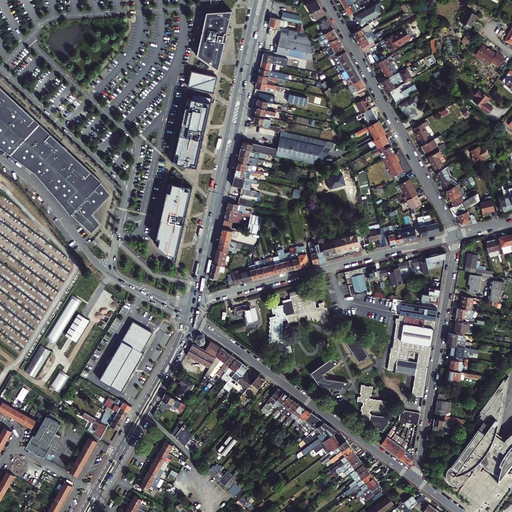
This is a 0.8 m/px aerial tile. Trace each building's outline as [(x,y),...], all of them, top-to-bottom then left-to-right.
[(316,0),(308,5),(311,12),(321,7),(316,0)] [(344,8),(348,14),(355,10),(360,7),(357,1),(344,8)] [(371,23),(374,22),(372,18),(381,13),(376,4),(366,10),(364,6),(360,7),(355,10),(357,14),(360,20),(363,18),(365,22),(371,23)] [(325,14),(321,7),(311,12),(315,19),(325,14)] [(468,9),(461,22),(471,27),(478,15),(468,9)] [(231,11),(204,12),(194,54),(217,70),(231,11)] [(282,20),(287,21),(298,23),(301,24),(301,22),(298,15),(283,12),(282,20)] [(355,15),(360,25),(365,22),(363,18),(360,20),(357,14),(355,15)] [(287,21),(282,20),(271,17),(269,25),(283,28),(287,29),(288,26),(286,25),(287,21)] [(327,18),(319,22),(323,30),(319,33),(320,36),(333,29),(327,18)] [(369,27),(368,25),(353,33),(356,39),(369,32),(371,30),(369,27)] [(287,29),(283,28),(280,44),(278,53),(288,55),(313,60),(313,58),(311,52),(309,48),(308,43),(304,33),(296,31),(287,29)] [(336,33),(333,29),(320,36),(323,40),(336,33)] [(385,39),(388,43),(389,42),(391,45),(389,46),(390,48),(398,44),(397,43),(403,40),(403,41),(409,38),(404,30),(393,36),(393,34),(385,39)] [(371,36),(359,43),(361,48),(374,41),(378,38),(377,36),(382,33),(381,31),(371,36)] [(369,32),(356,39),(359,43),(371,36),(369,32)] [(338,37),(336,33),(323,40),(324,43),(321,44),(322,46),(325,44),(338,37)] [(338,37),(325,44),(328,49),(340,42),(338,37)] [(374,41),(361,48),(363,51),(375,44),(374,41)] [(331,55),(344,48),(340,42),(328,49),(331,55)] [(497,56),(491,51),(489,51),(487,50),(487,48),(484,46),(477,55),(477,57),(480,60),(482,59),(486,62),(486,64),(489,66),(492,63),(499,68),(505,60),(498,55),(497,56)] [(344,48),(331,55),(329,55),(331,59),(334,58),(338,65),(350,59),(344,48)] [(262,61),(272,63),(276,64),(287,66),(288,58),(264,53),(262,61)] [(381,68),(394,61),(392,57),(394,56),(393,54),(378,63),(381,68)] [(350,59),(338,65),(337,66),(341,73),(342,72),(354,66),(350,59)] [(206,71),(208,66),(200,61),(197,65),(206,71)] [(262,61),(260,68),(270,70),(272,63),(262,61)] [(397,66),(394,61),(381,68),(384,73),(397,66)] [(346,79),(357,72),(354,66),(342,72),(346,79)] [(397,66),(384,73),(386,77),(394,73),(399,70),(397,66)] [(270,70),(260,68),(258,74),(277,78),(278,74),(269,72),(270,70)] [(413,78),(407,68),(380,83),(384,88),(393,83),(393,84),(403,78),(406,82),(413,78)] [(188,86),(214,92),(215,84),(217,76),(192,71),(188,86)] [(357,72),(346,79),(350,85),(361,79),(357,72)] [(258,74),(257,82),(267,84),(268,80),(277,82),(277,78),(258,74)] [(361,79),(350,85),(354,92),(357,91),(359,94),(367,90),(361,79)] [(279,90),(280,87),(267,84),(257,82),(255,88),(266,90),(266,88),(279,90)] [(393,83),(384,88),(387,93),(391,91),(396,88),(393,84),(393,83)] [(405,98),(418,90),(415,84),(402,91),(400,86),(396,88),(391,91),(397,102),(405,98)] [(71,215),(91,233),(100,224),(92,214),(111,195),(101,183),(102,182),(90,171),(89,173),(49,136),(51,134),(34,119),(32,120),(0,90),(0,147),(35,173),(58,198),(63,206),(71,215)] [(483,93),(480,91),(476,96),(479,98),(475,102),(480,106),(479,107),(490,115),(494,110),(487,104),(489,102),(490,103),(492,100),(483,93)] [(272,103),(274,103),(276,96),(259,92),(258,100),(272,103)] [(306,98),(288,93),(286,101),(304,105),(306,98)] [(402,111),(403,110),(409,119),(418,115),(414,108),(421,104),(416,95),(399,105),(402,111)] [(171,162),(196,167),(211,103),(186,97),(171,162)] [(366,97),(356,103),(362,113),(372,107),(370,104),(368,102),(366,97)] [(258,100),(256,107),(276,111),(281,112),(281,113),(282,109),(277,108),(272,107),(272,103),(258,100)] [(276,111),(256,107),(255,113),(265,116),(266,112),(269,113),(274,114),(275,115),(276,111)] [(370,124),(378,120),(373,111),(374,110),(372,107),(362,113),(356,116),(358,118),(363,115),(364,116),(365,116),(370,124)] [(264,125),(264,127),(274,129),(276,129),(282,131),(283,127),(271,125),(272,121),(254,117),(253,123),(264,125)] [(375,140),(386,133),(378,120),(370,124),(355,132),(358,137),(369,131),(370,131),(375,140)] [(422,145),(432,140),(424,127),(429,125),(427,121),(421,125),(414,128),(416,132),(415,132),(422,145)] [(288,132),(282,131),(278,149),(253,143),(253,144),(243,142),(241,148),(267,153),(282,157),(283,156),(314,163),(326,141),(288,132)] [(432,140),(422,145),(422,146),(425,152),(438,145),(436,142),(443,138),(441,135),(432,140)] [(384,149),(382,145),(378,147),(372,150),(373,152),(374,153),(375,155),(381,152),(384,158),(395,152),(392,145),(385,149),(384,149)] [(472,157),(476,164),(482,161),(481,160),(486,158),(485,156),(489,153),(488,151),(488,150),(487,149),(485,147),(481,149),(479,146),(470,151),(473,156),(472,157)] [(241,148),(240,155),(258,159),(259,157),(266,158),(267,153),(241,148)] [(443,156),(440,150),(429,156),(432,162),(431,163),(434,168),(442,163),(446,161),(443,156)] [(384,158),(391,170),(390,171),(393,176),(394,176),(404,171),(404,170),(398,161),(400,160),(395,152),(384,158)] [(258,159),(240,155),(238,162),(253,166),(257,167),(258,162),(263,164),(264,160),(258,159)] [(446,161),(442,163),(434,168),(435,169),(435,168),(436,169),(444,165),(447,163),(446,161)] [(253,166),(238,162),(236,168),(260,174),(261,171),(252,169),(253,166)] [(447,167),(436,173),(442,184),(443,183),(444,186),(446,190),(457,184),(453,178),(451,179),(449,175),(451,174),(447,167)] [(260,177),(260,174),(236,168),(235,175),(249,179),(250,173),(252,174),(252,175),(260,177)] [(404,171),(394,176),(396,180),(406,174),(404,171)] [(249,179),(235,175),(232,185),(242,188),(240,194),(255,197),(256,191),(243,188),(244,184),(248,185),(249,182),(258,184),(259,181),(249,179)] [(409,178),(399,184),(405,195),(403,197),(405,200),(408,199),(416,194),(414,190),(415,190),(409,178)] [(167,182),(153,242),(175,262),(192,188),(167,182)] [(326,182),(318,184),(320,190),(328,188),(326,182)] [(446,191),(449,197),(462,189),(462,188),(461,188),(458,189),(456,186),(446,191)] [(462,189),(449,197),(452,202),(462,196),(462,195),(465,194),(462,189)] [(504,196),(508,210),(511,208),(511,200),(509,189),(503,191),(504,196)] [(416,194),(408,199),(413,208),(415,207),(421,203),(416,194)] [(474,196),(468,199),(454,206),(450,208),(455,217),(457,216),(461,225),(472,222),(473,224),(477,223),(474,215),(471,217),(468,211),(466,212),(465,210),(480,201),(478,194),(474,196)] [(463,197),(462,196),(452,202),(454,206),(468,199),(467,198),(464,200),(463,197)] [(491,213),(495,212),(491,196),(485,198),(486,201),(480,203),(483,214),(488,212),(491,212),(491,213)] [(508,210),(504,196),(498,197),(500,206),(499,206),(500,210),(503,210),(504,211),(507,210),(507,212),(508,212),(508,210)] [(249,207),(251,200),(240,197),(239,205),(249,207)] [(249,207),(239,205),(228,202),(227,209),(242,212),(251,214),(252,210),(248,210),(249,207)] [(240,222),(242,212),(227,209),(222,228),(231,230),(231,227),(233,220),(240,222)] [(259,233),(260,234),(263,220),(264,217),(251,214),(247,231),(249,231),(259,233)] [(430,215),(424,217),(428,235),(439,232),(437,222),(433,216),(431,217),(430,215)] [(428,235),(424,217),(423,216),(417,217),(422,237),(428,235)] [(379,225),(366,228),(370,241),(378,239),(381,247),(385,246),(380,228),(379,225)] [(392,226),(392,225),(380,228),(385,246),(396,243),(392,226)] [(396,225),(392,226),(396,243),(404,241),(402,233),(401,228),(397,229),(396,225)] [(220,238),(231,241),(232,235),(239,237),(241,231),(242,231),(243,230),(231,227),(231,230),(222,228),(220,238)] [(356,231),(357,234),(362,252),(366,251),(364,244),(370,243),(370,241),(366,228),(356,231)] [(417,238),(415,229),(402,233),(404,241),(417,238)] [(357,234),(345,237),(349,254),(349,255),(354,254),(353,251),(356,250),(356,253),(362,252),(357,234)] [(511,251),(508,235),(499,238),(501,243),(497,244),(498,249),(500,254),(511,251)] [(345,237),(333,240),(338,258),(345,256),(344,253),(346,253),(346,254),(349,254),(345,237)] [(218,243),(238,248),(239,243),(231,241),(220,238),(218,243)] [(485,241),(488,252),(498,249),(497,244),(496,238),(485,241)] [(323,248),(326,261),(333,259),(333,257),(334,256),(335,259),(338,258),(333,240),(322,243),(323,248)] [(320,263),(316,247),(312,248),(310,242),(308,243),(313,264),(320,263)] [(237,250),(238,248),(218,243),(217,249),(227,251),(228,252),(228,250),(232,251),(233,249),(237,250)] [(315,245),(316,247),(320,263),(326,261),(323,248),(319,249),(318,244),(315,245)] [(296,247),(301,268),(310,265),(304,245),(298,247),(298,246),(296,247)] [(291,253),(295,269),(301,268),(296,247),(290,248),(291,253)] [(217,249),(213,264),(224,267),(226,262),(225,261),(227,251),(217,249)] [(277,251),(283,272),(289,271),(285,254),(284,250),(277,251)] [(416,270),(422,269),(424,274),(433,271),(432,267),(434,266),(433,262),(445,259),(446,252),(437,254),(437,252),(431,254),(431,255),(426,257),(425,255),(421,256),(421,257),(400,262),(397,262),(393,263),(394,265),(391,266),(392,267),(379,270),(379,268),(374,269),(375,272),(370,273),(372,281),(381,278),(381,277),(382,277),(382,278),(387,277),(387,275),(391,274),(394,285),(401,283),(400,280),(406,279),(404,272),(409,271),(408,267),(411,266),(413,275),(417,274),(416,270)] [(285,254),(289,271),(295,269),(291,253),(285,254)] [(478,255),(468,253),(465,271),(482,274),(494,276),(492,271),(486,270),(486,266),(480,265),(481,261),(478,260),(478,255)] [(273,258),(274,264),(277,274),(283,272),(279,256),(273,258)] [(273,258),(267,259),(271,275),(277,274),(273,258)] [(267,259),(260,261),(264,277),(271,275),(267,259)] [(264,277),(260,261),(255,262),(255,264),(259,278),(264,277)] [(224,267),(213,264),(210,278),(217,279),(219,271),(224,272),(225,267),(224,267)] [(249,266),(250,270),(253,280),(259,278),(255,264),(249,266)] [(359,273),(364,272),(363,268),(344,272),(345,277),(359,275),(359,273)] [(232,274),(235,285),(253,280),(250,270),(237,274),(236,272),(232,273),(232,274)] [(369,291),(367,281),(368,281),(366,273),(349,278),(350,283),(355,282),(355,284),(351,285),(353,295),(369,291)] [(469,286),(471,287),(470,291),(478,292),(481,277),(471,275),(469,286)] [(501,290),(504,290),(505,282),(493,280),(490,300),(499,302),(501,290)] [(431,295),(432,295),(439,296),(440,289),(432,288),(425,286),(424,292),(422,291),(422,293),(419,293),(418,296),(431,299),(431,295)] [(282,300),(283,304),(271,307),(273,314),(275,314),(276,316),(269,318),(270,322),(269,322),(270,326),(269,326),(270,330),(269,330),(270,335),(269,335),(270,339),(268,339),(269,343),(274,341),(276,348),(278,347),(279,351),(281,350),(282,354),(288,353),(287,350),(291,350),(289,344),(286,345),(284,337),(283,337),(282,333),(283,333),(282,329),(283,329),(282,325),(283,324),(282,320),(283,320),(283,319),(286,318),(287,322),(296,320),(295,316),(299,315),(299,317),(306,315),(307,318),(311,317),(312,319),(315,318),(315,321),(320,319),(321,322),(324,321),(323,315),(327,314),(325,307),(323,308),(321,302),(317,303),(318,307),(315,308),(312,296),(308,297),(307,294),(300,295),(299,294),(297,295),(296,290),(288,292),(290,298),(282,300)] [(82,301),(72,295),(47,338),(56,344),(82,301)] [(430,307),(437,308),(439,296),(432,295),(430,307)] [(459,303),(458,308),(471,310),(473,298),(462,296),(461,303),(459,303)] [(397,323),(398,323),(394,348),(392,348),(388,370),(396,371),(395,373),(397,374),(397,372),(417,375),(417,376),(415,376),(412,395),(415,395),(415,397),(419,397),(419,396),(423,396),(437,308),(430,307),(405,303),(405,301),(403,301),(401,316),(402,316),(401,319),(397,319),(397,323)] [(239,316),(239,315),(246,313),(249,322),(254,321),(250,304),(246,305),(246,306),(234,309),(234,311),(231,312),(233,317),(236,316),(236,317),(239,316)] [(471,310),(458,308),(456,320),(462,321),(463,318),(472,320),(474,310),(471,310)] [(89,321),(79,314),(66,335),(71,338),(77,342),(89,321)] [(462,321),(456,320),(453,334),(458,335),(464,336),(465,332),(467,332),(469,322),(462,321)] [(153,333),(133,321),(100,379),(122,392),(144,353),(142,352),(153,333)] [(448,333),(447,339),(465,341),(465,338),(458,337),(458,335),(453,334),(448,333)] [(221,348),(211,341),(210,344),(206,342),(202,349),(193,344),(187,355),(193,359),(191,363),(197,367),(199,362),(210,368),(221,348)] [(448,356),(451,356),(462,358),(467,359),(468,352),(478,354),(479,349),(464,346),(456,345),(450,344),(448,356)] [(51,352),(41,346),(25,371),(35,377),(51,352)] [(232,355),(221,348),(210,368),(207,372),(201,383),(194,396),(197,398),(214,377),(217,373),(222,367),(232,355)] [(230,367),(237,359),(232,355),(222,367),(217,373),(214,377),(219,381),(221,379),(225,373),(228,370),(230,367)] [(449,370),(458,371),(459,364),(467,366),(468,359),(467,359),(462,358),(451,356),(449,370)] [(330,379),(325,372),(339,362),(338,361),(337,360),(336,359),(335,359),(334,359),(333,358),(332,358),(331,359),(329,359),(328,360),(310,373),(318,384),(319,385),(320,385),(321,385),(322,386),(340,389),(341,389),(342,389),(343,388),(344,388),(345,388),(346,387),(347,386),(348,384),(349,382),(330,379)] [(249,367),(237,359),(230,367),(228,370),(225,373),(221,379),(219,381),(230,390),(237,382),(245,372),(249,367)] [(296,374),(286,365),(284,368),(293,377),(296,374)] [(63,373),(60,370),(49,386),(59,392),(70,377),(63,373)] [(485,375),(458,371),(449,370),(448,378),(453,379),(453,378),(459,379),(460,373),(462,373),(462,374),(464,374),(464,375),(484,379),(485,375)] [(252,377),(245,372),(237,382),(247,389),(259,375),(255,372),(252,377)] [(245,392),(248,394),(255,385),(258,388),(260,385),(263,387),(268,381),(259,375),(247,389),(245,392)] [(508,384),(508,381),(508,377),(506,380),(504,382),(504,379),(480,413),(481,412),(494,421),(494,420),(495,420),(496,419),(497,420),(498,421),(498,422),(497,423),(495,426),(497,427),(496,432),(498,434),(500,427),(502,420),(504,413),(505,406),(506,399),(507,391),(508,384)] [(180,395),(187,399),(194,385),(184,379),(182,384),(185,386),(180,395)] [(374,427),(380,428),(381,426),(382,426),(382,423),(383,423),(384,421),(385,421),(385,419),(387,419),(387,418),(369,415),(370,410),(388,413),(390,402),(368,399),(369,397),(371,397),(373,387),(369,387),(369,388),(365,387),(365,386),(361,386),(360,395),(362,396),(361,398),(358,397),(357,402),(363,403),(363,407),(362,407),(361,412),(362,412),(362,416),(366,416),(366,421),(370,422),(370,424),(375,425),(374,427)] [(283,392),(278,388),(264,405),(265,406),(261,410),(258,413),(263,417),(266,414),(269,410),(274,403),(283,392)] [(288,396),(283,392),(274,403),(279,407),(288,396)] [(445,393),(438,392),(437,399),(445,401),(446,396),(444,396),(445,393)] [(186,405),(166,393),(162,400),(173,406),(173,405),(178,408),(178,409),(181,412),(184,410),(186,405)] [(285,412),(294,400),(288,396),(279,407),(278,409),(276,412),(281,416),(285,412)] [(445,415),(446,411),(450,412),(452,402),(445,401),(437,399),(435,413),(445,415)] [(115,405),(129,412),(132,407),(124,402),(120,400),(118,405),(116,404),(115,405)] [(287,416),(289,417),(299,404),(294,400),(285,412),(289,415),(287,416)] [(0,406),(0,408),(8,413),(12,405),(3,401),(0,406)] [(274,403),(269,410),(271,412),(275,407),(278,409),(279,407),(274,403)] [(299,404),(289,417),(286,420),(289,422),(293,417),(295,414),(299,417),(305,408),(299,404)] [(8,413),(16,417),(21,410),(12,405),(8,413)] [(119,408),(117,412),(126,417),(129,412),(115,405),(119,408)] [(305,408),(299,417),(296,420),(298,422),(299,423),(302,419),(304,420),(311,412),(305,408)] [(157,409),(153,416),(159,421),(165,415),(157,409)] [(29,414),(21,410),(16,417),(25,422),(29,414)] [(418,424),(420,413),(400,410),(398,421),(402,422),(407,423),(411,423),(414,424),(418,424)] [(110,413),(124,421),(126,417),(117,412),(116,415),(111,412),(110,413)] [(309,434),(324,422),(311,412),(304,420),(304,421),(306,423),(312,427),(307,432),(309,434)] [(511,433),(510,435),(505,439),(498,434),(496,432),(497,427),(495,426),(497,423),(498,422),(498,421),(497,420),(496,419),(495,420),(494,420),(494,421),(481,412),(480,413),(479,414),(481,415),(476,422),(480,425),(457,457),(458,458),(453,466),(451,467),(449,468),(448,470),(447,471),(446,474),(446,476),(447,478),(448,480),(449,482),(450,483),(452,484),(454,485),(456,485),(458,485),(461,484),(462,483),(469,475),(470,476),(471,474),(471,473),(474,475),(478,470),(475,468),(478,464),(480,462),(482,460),(485,455),(499,465),(498,466),(498,468),(498,469),(498,470),(498,472),(498,473),(499,474),(500,475),(499,477),(499,478),(499,479),(499,481),(500,482),(509,470),(511,466),(511,465),(511,433)] [(27,448),(45,458),(52,445),(50,444),(61,424),(62,424),(61,424),(55,420),(57,416),(51,413),(49,417),(47,416),(48,417),(44,424),(43,423),(40,428),(41,429),(37,437),(34,435),(27,448)] [(85,413),(82,417),(93,424),(91,428),(90,427),(88,430),(95,435),(100,439),(106,429),(108,425),(103,422),(85,413)] [(111,415),(109,419),(121,426),(124,421),(110,413),(110,414),(111,415)] [(37,418),(29,414),(25,422),(33,426),(37,418)] [(109,423),(109,424),(119,430),(121,426),(109,419),(106,417),(104,420),(109,423)] [(322,432),(330,426),(324,422),(309,434),(313,439),(322,432)] [(330,426),(322,432),(324,436),(303,451),(306,455),(313,449),(333,434),(337,431),(330,426)] [(4,427),(0,434),(8,439),(12,431),(4,427)] [(182,427),(180,430),(174,437),(184,446),(191,438),(193,435),(182,427)] [(395,431),(392,429),(380,444),(385,447),(392,438),(390,437),(395,431)] [(395,434),(392,438),(385,447),(390,451),(396,442),(400,436),(402,434),(397,431),(395,434)] [(333,434),(313,449),(316,453),(323,448),(328,454),(333,450),(342,443),(340,439),(338,441),(333,434)] [(400,436),(396,442),(390,451),(395,454),(405,440),(406,437),(402,434),(400,436)] [(90,437),(85,446),(93,451),(98,442),(90,437)] [(217,451),(224,457),(236,442),(229,437),(217,451)] [(405,440),(395,454),(400,458),(410,444),(410,440),(406,437),(405,440)] [(191,438),(184,446),(193,455),(200,447),(191,438)] [(346,440),(342,443),(333,450),(335,453),(330,456),(332,459),(337,455),(350,446),(346,440)] [(410,444),(400,458),(408,464),(410,464),(412,463),(412,460),(414,451),(415,443),(411,440),(410,440),(410,444)] [(161,447),(160,448),(169,453),(171,449),(173,446),(165,441),(162,448),(161,447)] [(85,446),(80,455),(88,459),(93,451),(85,446)] [(345,456),(353,450),(350,446),(337,455),(338,457),(343,454),(345,456)] [(157,457),(164,461),(166,458),(171,460),(173,456),(173,455),(169,453),(160,448),(160,450),(157,457)] [(356,455),(353,450),(345,456),(347,458),(344,460),(344,461),(346,463),(356,455)] [(83,468),(88,459),(80,455),(75,463),(83,468)] [(339,458),(338,457),(337,455),(332,459),(327,463),(329,466),(339,458)] [(356,455),(346,463),(345,464),(348,468),(360,459),(356,455)] [(471,474),(472,475),(474,477),(483,466),(499,478),(499,477),(500,475),(499,474),(498,473),(498,472),(498,470),(498,469),(498,468),(498,466),(499,465),(485,455),(482,460),(480,462),(478,464),(475,468),(478,470),(474,475),(471,473),(471,474)] [(152,463),(163,470),(164,470),(168,463),(164,461),(157,457),(153,463),(152,462),(152,463)] [(363,464),(360,459),(348,468),(351,473),(352,472),(363,464)] [(78,477),(83,468),(75,463),(70,472),(78,477)] [(148,472),(159,478),(163,470),(152,463),(151,465),(152,465),(148,472)] [(359,475),(367,469),(363,464),(352,472),(353,474),(354,475),(357,472),(359,475)] [(209,471),(214,477),(219,471),(213,466),(209,471)] [(355,481),(357,483),(370,473),(367,469),(359,475),(360,477),(355,481)] [(8,471),(3,480),(11,485),(16,476),(8,471)] [(224,475),(219,471),(214,477),(219,481),(224,475)] [(224,475),(219,481),(225,486),(233,476),(228,471),(224,475)] [(143,479),(155,485),(159,478),(148,472),(145,478),(144,478),(143,479)] [(370,473),(357,483),(359,485),(360,484),(362,486),(374,477),(370,473)] [(225,486),(229,490),(235,483),(238,479),(233,475),(233,476),(225,486)] [(377,483),(374,477),(362,486),(359,489),(360,491),(362,494),(377,483)] [(159,488),(155,485),(143,479),(143,480),(140,487),(151,493),(152,489),(157,492),(159,488)] [(3,480),(0,485),(0,489),(6,493),(11,485),(3,480)] [(64,483),(60,490),(68,494),(72,487),(64,483)] [(229,490),(229,491),(230,492),(238,486),(235,483),(229,490)] [(381,488),(377,483),(362,494),(356,499),(357,501),(364,497),(367,501),(374,496),(372,495),(381,488)] [(235,497),(242,490),(239,487),(231,494),(235,497)] [(60,490),(56,498),(64,502),(68,494),(60,490)] [(362,494),(360,491),(353,496),(356,499),(362,494)] [(372,499),(374,502),(384,494),(381,491),(375,496),(376,497),(372,499)] [(141,503),(143,500),(135,495),(131,502),(130,502),(130,503),(138,508),(143,510),(145,506),(141,503)] [(408,506),(411,510),(413,508),(419,503),(416,499),(413,495),(398,507),(400,511),(408,506)] [(388,497),(368,511),(382,511),(394,504),(388,497)] [(56,498),(51,507),(59,511),(64,502),(56,498)] [(427,507),(420,502),(419,503),(413,508),(419,511),(433,511),(435,509),(429,505),(427,507)] [(126,511),(128,511),(141,511),(143,510),(138,508),(130,503),(129,504),(130,505),(126,511)]
